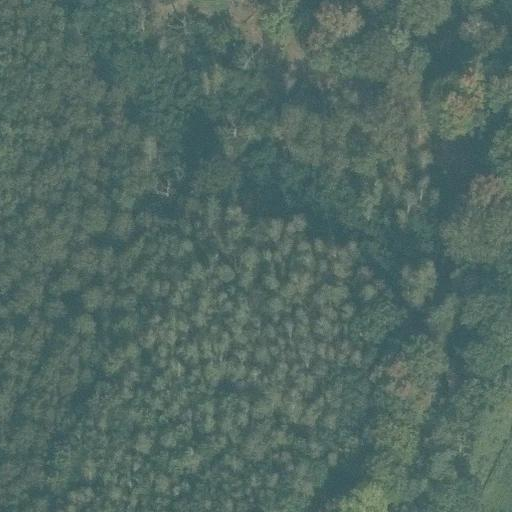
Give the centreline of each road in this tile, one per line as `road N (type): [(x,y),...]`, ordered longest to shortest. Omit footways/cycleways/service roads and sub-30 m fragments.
road 1 (track): [(511,252),(386,511)]
road 2 (track): [(511,110),(280,0)]
